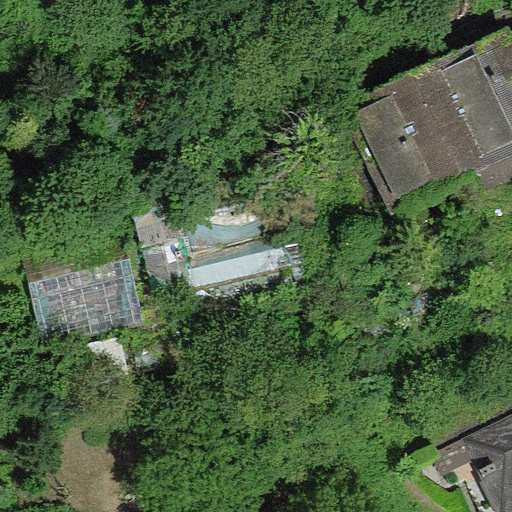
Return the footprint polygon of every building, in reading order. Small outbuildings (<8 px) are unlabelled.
[(352,108),(394,210),(511,160),(511,85),(496,47),(408,84),(352,108)] [(314,287),(337,338),(511,259),(511,220),(504,202),(314,287)] [(292,326),(268,205),(0,256),(0,304),(15,380),(292,326)] [(511,319),(511,259),(337,338),(360,388),(511,319)] [(511,407),(446,443),(484,511),(487,511),(511,498),(511,407)]
